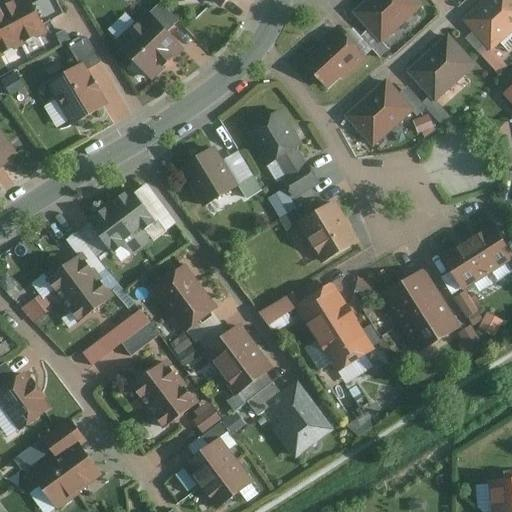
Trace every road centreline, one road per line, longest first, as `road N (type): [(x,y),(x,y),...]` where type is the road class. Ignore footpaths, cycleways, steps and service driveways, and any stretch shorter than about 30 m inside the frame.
road 1 (residential): [(0,227),(180,116),(260,48)]
road 2 (residential): [(0,296),(165,504)]
road 3 (residential): [(260,48),(362,185)]
road 4 (residential): [(362,185),(393,239),(433,215),(411,180)]
